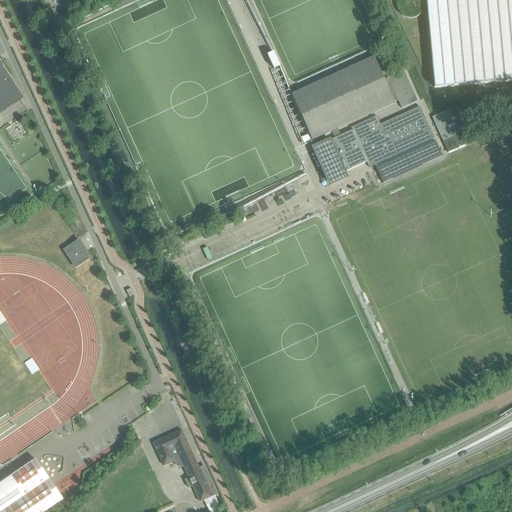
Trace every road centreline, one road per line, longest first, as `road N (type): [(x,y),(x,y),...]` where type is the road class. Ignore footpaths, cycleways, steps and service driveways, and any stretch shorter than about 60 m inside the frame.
road 1 (unknown): [(258,511),(26,0)]
road 2 (unknown): [(511,399),(279,511)]
road 3 (secondary): [(327,511),(472,445)]
